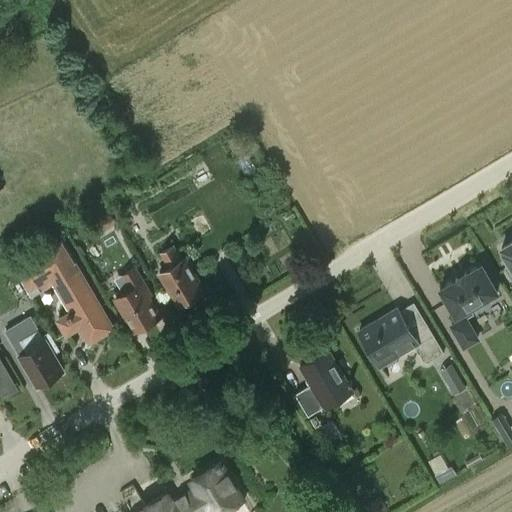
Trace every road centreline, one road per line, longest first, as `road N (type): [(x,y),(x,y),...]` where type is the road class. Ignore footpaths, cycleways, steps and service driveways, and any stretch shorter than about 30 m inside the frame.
road 1 (unclassified): [(0,464),(511,162)]
road 2 (track): [(241,326),(350,511)]
